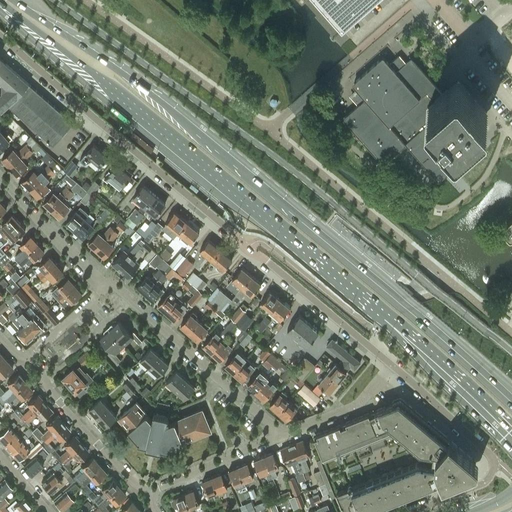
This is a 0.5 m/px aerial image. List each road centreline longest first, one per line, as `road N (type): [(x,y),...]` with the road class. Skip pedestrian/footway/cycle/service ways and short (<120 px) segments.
road 1 (primary): [(0,5),(394,327),(511,435)]
road 2 (primary): [(511,403),(158,100),(12,0)]
road 3 (tertiary): [(511,351),(356,221),(53,0)]
road 4 (residential): [(0,36),(390,364)]
road 5 (residential): [(281,433),(111,283)]
road 6 (residential): [(148,488),(0,328)]
road 7 (residential): [(111,283),(88,272),(0,179)]
road 8 (residential): [(148,488),(281,433)]
road 9 (residential): [(390,364),(494,460)]
road 10 (residential): [(281,433),(358,404),(390,364)]
